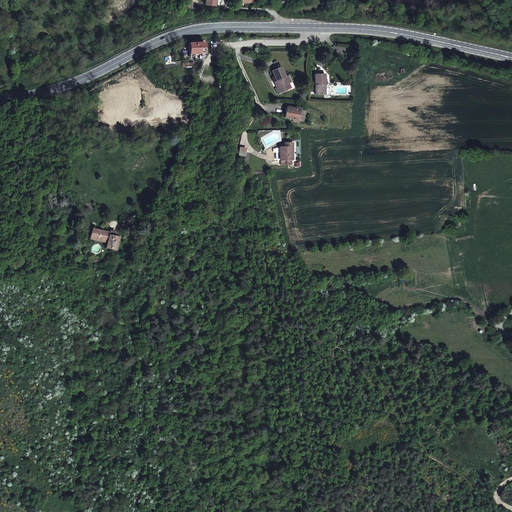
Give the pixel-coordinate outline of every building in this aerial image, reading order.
[(200,54),(200,58),(205,59),(205,54),(207,40),(197,39),(196,41),(191,41),(191,53),(200,54)] [(279,64),(271,68),(276,79),(274,83),(276,86),(274,87),(276,92),(285,88),(283,83),(286,82),(289,80),(286,73),(283,75),(279,64)] [(323,92),(323,82),(325,82),(325,71),(315,72),(316,92),(323,92)] [(293,120),(299,121),(301,108),(295,107),(295,108),(286,107),(285,117),(293,118),(293,120)] [(264,143),(265,143),(269,141),(275,139),(276,135),(276,134),(275,134),(274,133),(273,134),(273,133),(261,137),(264,143)] [(288,148),(288,141),(282,141),(282,147),(277,147),(277,158),(288,158),(290,158),(290,148),(288,148)] [(106,239),(105,243),(104,247),(113,249),(115,236),(113,236),(113,234),(91,229),(89,238),(96,239),(97,238),(106,239)]
